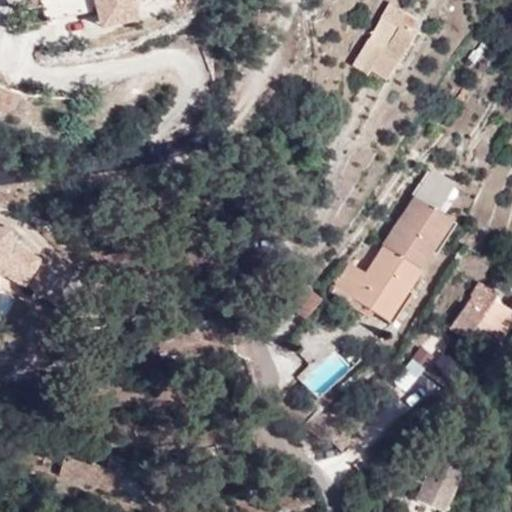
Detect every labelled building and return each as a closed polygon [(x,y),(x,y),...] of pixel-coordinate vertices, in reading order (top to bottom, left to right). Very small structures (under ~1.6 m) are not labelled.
[(61,0),(68,29),(103,21),(98,0),(61,0)] [(368,5),(325,64),(342,76),(357,58),(374,70),(401,30),(368,5)] [(357,58),(342,76),(361,89),(374,70),(357,58)] [(408,189),(435,202),(448,174),(422,161),(408,189)] [(445,208),(435,202),(408,189),(369,268),(356,293),(392,313),(408,283),(428,241),(445,208)] [(453,212),(445,208),(428,241),(436,245),(453,212)] [(0,275),(13,254),(0,246),(0,275)] [(356,293),(369,268),(348,258),(337,283),(356,293)] [(497,330),(511,306),(511,303),(486,286),(490,280),(473,271),(465,284),(468,285),(447,319),(463,329),(473,314),(497,330)] [(301,278),(299,281),(285,297),(299,310),(316,292),(301,278)] [(416,287),(408,283),(392,313),(399,316),(416,287)] [(420,363),(431,351),(419,340),(408,352),(420,363)] [(458,361),(440,346),(424,367),(441,383),(458,361)] [(329,352),(301,381),(314,394),(342,365),(329,352)] [(89,452),(55,449),(54,470),(87,474),(89,452)] [(439,505),(458,465),(441,458),(433,476),(423,471),(414,491),(439,505)]
